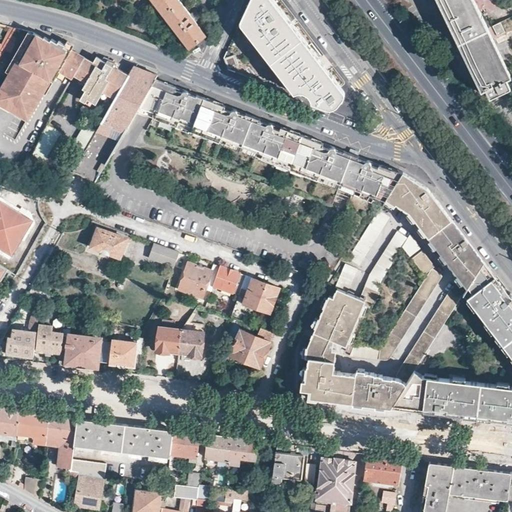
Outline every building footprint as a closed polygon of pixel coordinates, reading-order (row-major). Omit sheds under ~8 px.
[(152,0),(189,49),(206,34),(195,19),(197,16),(195,14),(193,9),(190,12),(180,0),(152,0)] [(249,0),(240,20),(241,24),(259,49),(275,68),(292,91),(297,89),(301,90),(306,93),(308,100),(320,104),(327,107),(332,107),(337,105),(343,99),(344,95),(344,90),(305,40),(276,2),(274,0),(249,0)] [(437,0),(481,90),(485,88),(489,97),(510,87),(506,78),(511,76),(474,0),(437,0)] [(511,3),(511,0),(496,0),(499,6),(500,7),(501,8),(503,8),(504,8),(511,3)] [(499,22),(491,26),(496,36),(504,32),(499,22)] [(11,75),(33,32),(28,30),(6,72),(11,75)] [(70,51),(72,46),(64,43),(65,41),(59,38),(58,39),(54,49),(53,48),(53,49),(47,47),(51,40),(52,38),(45,35),(44,36),(33,31),(11,75),(0,95),(6,98),(6,100),(16,106),(27,111),(28,109),(34,112),(45,90),(52,76),(55,78),(57,74),(61,67),(67,71),(74,74),(82,59),(78,57),(79,56),(70,51)] [(58,39),(53,36),(52,38),(51,40),(47,47),(53,49),(53,48),(54,49),(58,39)] [(65,41),(64,43),(72,46),(74,41),(71,39),(67,38),(65,41)] [(84,55),(85,53),(72,46),(70,51),(79,56),(78,57),(82,59),(84,55)] [(82,59),(74,74),(82,78),(87,81),(85,84),(83,88),(86,89),(81,99),(87,102),(88,99),(94,102),(98,103),(103,94),(104,91),(110,94),(115,96),(128,73),(116,67),(111,64),(114,59),(110,58),(107,56),(105,60),(101,58),(95,55),(92,60),(84,55),(82,59)] [(115,57),(114,59),(111,64),(116,67),(120,59),(115,57)] [(97,128),(84,151),(73,170),(76,171),(78,172),(81,173),(83,174),(89,179),(93,183),(105,163),(138,105),(154,77),(156,73),(144,69),(133,64),(128,73),(115,96),(97,128)] [(459,68),(467,83),(471,81),(464,66),(459,68)] [(64,78),(67,71),(61,67),(57,74),(64,78)] [(48,92),(55,78),(52,76),(45,90),(48,92)] [(182,88),(154,77),(138,105),(156,112),(154,116),(217,141),(219,136),(242,144),(256,118),(259,120),(260,118),(236,108),(182,88)] [(6,98),(0,95),(0,96),(0,103),(14,110),(16,106),(6,100),(6,98)] [(27,111),(16,106),(14,110),(30,119),(27,111)] [(273,122),(260,118),(259,120),(256,118),(242,144),(260,152),(259,156),(315,178),(317,173),(358,189),(359,188),(385,198),(386,196),(403,171),(404,170),(385,165),(374,161),(355,154),(340,148),(323,142),(306,135),(289,128),(273,122)] [(73,145),(84,151),(97,128),(86,121),(73,145)] [(49,124),(45,132),(34,153),(46,160),(61,130),(49,124)] [(403,171),(386,196),(393,200),(394,199),(408,209),(414,217),(420,224),(425,230),(430,237),(436,245),(442,251),(448,259),(459,274),(465,282),(469,287),(478,274),(486,262),(468,237),(430,189),(428,186),(403,171)] [(0,196),(0,204),(5,207),(6,204),(18,211),(16,213),(31,221),(33,217),(19,209),(19,207),(0,196)] [(393,200),(386,196),(385,198),(383,200),(389,205),(393,200)] [(0,246),(13,254),(31,221),(16,213),(18,211),(6,204),(5,207),(0,204),(0,246)] [(389,215),(378,209),(347,259),(358,266),(389,215)] [(414,217),(408,209),(405,211),(412,219),(414,217)] [(130,242),(131,238),(98,227),(92,245),(120,255),(126,240),(130,242)] [(408,235),(397,228),(391,240),(402,246),(403,244),(408,235)] [(408,235),(403,244),(412,254),(422,247),(410,232),(408,235)] [(436,245),(430,237),(428,239),(434,247),(436,245)] [(402,246),(391,240),(383,253),(394,259),(402,246)] [(179,250),(154,241),(149,254),(174,263),(179,250)] [(436,265),(424,248),(413,256),(426,273),(431,269),(432,268),(434,267),(436,265)] [(448,259),(442,251),(439,253),(445,261),(448,259)] [(394,259),(383,253),(377,263),(388,270),(394,259)] [(205,287),(211,289),(213,283),(220,265),(214,263),(211,268),(189,260),(179,287),(202,295),(205,287)] [(488,264),(486,262),(478,274),(469,287),(466,293),(465,294),(469,296),(474,303),(476,301),(480,306),(478,308),(488,321),(490,320),(494,325),(492,326),(511,353),(511,385),(509,385),(508,388),(502,387),(503,384),(459,379),(459,381),(453,381),(453,378),(430,375),(423,374),(418,371),(415,369),(414,371),(410,376),(407,382),(399,394),(412,403),(412,408),(439,411),(490,417),(493,418),(511,420),(511,302),(511,301),(510,302),(503,293),(507,290),(502,284),(494,273),(488,264)] [(356,269),(343,263),(333,285),(336,287),(332,296),(328,294),(327,296),(323,305),(318,317),(314,325),(305,345),(304,353),(308,354),(307,362),(306,362),(306,366),(305,373),(304,378),(304,385),(305,386),(309,386),(308,395),(331,398),(366,402),(392,405),(399,394),(407,382),(398,376),(381,374),(381,372),(373,372),(373,370),(364,370),(356,369),(355,369),(355,372),(333,371),(335,347),(332,346),(333,336),(345,342),(347,337),(351,330),(359,310),(363,302),(364,299),(358,295),(347,290),(356,269)] [(388,270),(377,263),(371,274),(382,280),(388,270)] [(213,283),(239,293),(240,288),(245,274),(233,269),(220,265),(213,283)] [(441,272),(434,267),(432,268),(431,269),(380,346),(380,348),(391,355),(442,275),(441,272)] [(382,280),(371,274),(366,283),(376,289),(382,280)] [(465,282),(459,274),(457,276),(463,284),(465,282)] [(239,293),(231,314),(234,315),(244,319),(246,313),(238,310),(242,299),(270,310),(279,286),(269,282),(253,277),(248,290),(240,288),(239,293)] [(376,289),(366,283),(358,295),(364,299),(372,304),(379,291),(376,289)] [(465,294),(466,293),(453,284),(399,369),(396,374),(398,376),(407,382),(410,376),(414,371),(415,369),(465,294)] [(46,301),(50,294),(33,285),(29,291),(46,301)] [(511,296),(507,290),(503,293),(510,302),(511,301),(511,302),(511,296)] [(8,352),(34,355),(39,315),(33,312),(30,324),(29,330),(13,328),(13,333),(10,333),(8,352)] [(60,355),(63,332),(52,330),(53,324),(40,323),(37,348),(40,348),(39,352),(60,355)] [(169,348),(179,350),(182,329),(157,325),(154,349),(168,352),(169,348)] [(229,351),(260,365),(262,361),(265,353),(271,339),(274,331),(260,326),(257,333),(241,326),(229,351)] [(70,328),(64,328),(63,332),(60,355),(59,364),(76,366),(77,362),(86,363),(87,365),(95,366),(96,366),(96,365),(97,364),(97,363),(98,364),(101,337),(70,334),(70,328)] [(182,329),(179,350),(188,351),(188,354),(203,357),(206,332),(182,329)] [(351,330),(347,337),(353,340),(356,332),(351,330)] [(137,342),(111,338),(109,361),(135,364),(136,351),(141,352),(142,340),(137,340),(137,342)] [(380,346),(354,341),(349,353),(378,357),(380,348),(380,346)] [(388,359),(391,355),(380,348),(378,357),(388,359)] [(412,403),(399,394),(392,405),(412,408),(412,403)] [(5,407),(0,406),(0,436),(16,439),(17,432),(20,409),(5,407)] [(35,411),(20,409),(17,432),(35,435),(34,441),(46,443),(47,436),(50,413),(35,411)] [(63,415),(50,413),(47,436),(46,443),(59,444),(56,463),(66,465),(65,473),(69,474),(70,470),(72,458),(72,457),(74,443),(78,417),(63,415)] [(127,423),(78,417),(74,443),(170,455),(170,453),(174,428),(127,423)] [(174,428),(170,453),(190,456),(190,460),(197,461),(200,432),(187,430),(174,428)] [(219,434),(208,433),(205,456),(230,459),(233,436),(219,434)] [(255,458),(258,438),(245,437),(233,436),(230,459),(230,462),(239,463),(240,456),(255,458)] [(323,455),(324,447),(312,445),(311,457),(322,458),(318,487),(307,485),(306,494),(317,496),(314,511),(358,511),(360,502),(361,502),(362,491),(361,491),(359,491),(358,502),(350,501),(356,461),(356,460),(323,455)] [(276,450),(272,489),(279,490),(280,483),(301,485),(305,454),(276,450)] [(382,455),(369,453),(364,479),(398,483),(402,458),(382,455)] [(70,470),(106,474),(106,462),(72,458),(70,470)] [(511,470),(466,465),(430,460),(420,511),(446,511),(451,492),(508,499),(511,472),(511,470)] [(5,462),(3,476),(11,481),(13,463),(5,462)] [(307,462),(304,480),(313,481),(315,463),(307,462)] [(70,470),(69,474),(69,477),(79,478),(75,504),(100,508),(106,474),(70,470)] [(201,472),(200,472),(190,471),(188,485),(200,486),(200,483),(201,472)] [(27,476),(25,488),(40,497),(42,478),(27,476)] [(159,511),(188,511),(190,497),(198,498),(198,497),(200,486),(188,485),(178,483),(176,497),(182,498),(181,511),(160,508),(159,511)] [(215,485),(200,483),(200,486),(198,497),(225,500),(226,493),(214,491),(215,485)] [(386,510),(393,511),(397,487),(384,485),(382,497),(388,498),(386,510)] [(227,488),(225,500),(236,502),(246,503),(248,490),(227,488)] [(159,511),(160,508),(162,492),(137,489),(133,511),(159,511)] [(225,500),(198,497),(198,498),(196,511),(212,511),(207,511),(208,502),(235,505),(236,502),(225,500)] [(121,511),(124,503),(114,502),(112,511),(121,511)]
